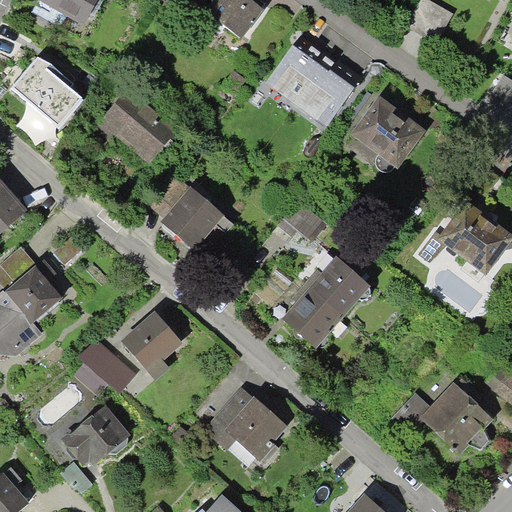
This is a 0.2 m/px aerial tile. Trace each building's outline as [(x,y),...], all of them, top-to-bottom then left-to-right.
[(38,0),(83,25),(90,12),(97,0),(38,0)] [(103,0),(97,0),(90,12),(94,15),(103,0)] [(191,0),(242,38),(265,8),(254,0),(191,0)] [(453,13),(430,0),(419,0),(404,26),(435,44),(453,13)] [(337,61),(301,34),(266,82),(326,127),(363,78),(338,60),(337,61)] [(38,57),(11,88),(59,129),(84,98),(71,87),(74,84),(52,64),(38,57)] [(246,79),(234,70),(224,84),(237,93),(246,79)] [(511,79),(503,74),(487,100),(511,115),(511,79)] [(150,164),(179,128),(129,87),(93,130),(109,143),(115,135),(150,164)] [(427,130),(380,95),(351,134),(379,155),(395,167),(398,169),(427,130)] [(393,168),(395,167),(379,155),(377,158),(376,159),(376,161),(376,165),(377,167),(379,169),(381,170),(383,172),(386,172),(389,172),(391,170),(393,168)] [(164,218),(190,188),(175,175),(149,206),(164,218)] [(0,234),(28,209),(0,177),(0,234)] [(225,215),(191,186),(190,188),(164,218),(161,221),(195,250),(217,225),(224,216),(225,215)] [(511,240),(511,233),(466,199),(439,234),(437,238),(447,245),(486,275),(511,240)] [(327,224),(297,200),(277,225),(292,237),(297,231),(312,243),(327,224)] [(233,224),(224,216),(217,225),(226,232),(233,224)] [(430,262),(447,245),(437,238),(439,234),(435,232),(418,254),(430,262)] [(54,252),(65,264),(82,248),(71,237),(54,252)] [(0,283),(4,289),(36,263),(22,247),(0,264),(0,283)] [(310,286),(345,316),(359,299),(369,288),(371,286),(336,255),(321,273),(310,286)] [(56,273),(44,259),(37,265),(36,263),(4,289),(0,292),(0,354),(17,356),(43,334),(33,323),(66,294),(50,277),(56,273)] [(310,286),(321,273),(317,270),(292,298),(296,302),(310,286)] [(316,348),(345,316),(310,286),(296,302),(282,318),(316,348)] [(370,290),(369,288),(359,299),(361,300),(363,300),(365,299),(368,297),(369,296),(370,295),(370,293),(371,291),(370,290)] [(161,317),(155,310),(121,340),(155,380),(170,368),(163,359),(183,342),(170,327),(174,323),(165,313),(161,317)] [(136,373),(97,339),(76,356),(85,362),(108,383),(120,392),(136,373)] [(108,383),(85,362),(74,375),(97,395),(108,383)] [(511,375),(499,364),(484,383),(511,405),(511,375)] [(457,384),(454,381),(430,406),(420,417),(424,420),(460,453),(469,444),(468,443),(482,428),(484,430),(494,419),(470,397),(476,390),(463,378),(457,384)] [(253,397),(241,387),(203,430),(227,451),(229,449),(236,440),(256,458),(261,462),(276,445),(273,443),(288,426),(254,396),(253,397)] [(420,417),(430,406),(416,393),(392,418),(410,435),(424,420),(420,417)] [(128,438),(130,436),(105,404),(61,438),(67,445),(78,459),(84,466),(90,462),(93,465),(108,453),(128,438)] [(484,430),(482,428),(468,443),(469,444),(480,449),(489,441),(484,430)] [(127,445),(128,438),(108,453),(117,454),(127,445)] [(249,466),(256,458),(236,440),(229,449),(249,466)] [(74,459),(78,459),(67,445),(67,451),(74,459)] [(279,448),(276,445),(261,462),(264,465),(279,448)] [(92,484),(73,461),(60,473),(74,490),(77,487),(82,493),(92,484)] [(11,467),(4,473),(15,486),(23,480),(11,467)] [(19,511),(30,503),(15,486),(4,473),(3,472),(0,474),(0,511),(19,511)] [(385,511),(364,493),(347,511),(385,511)] [(241,511),(223,494),(206,511),(241,511)]
